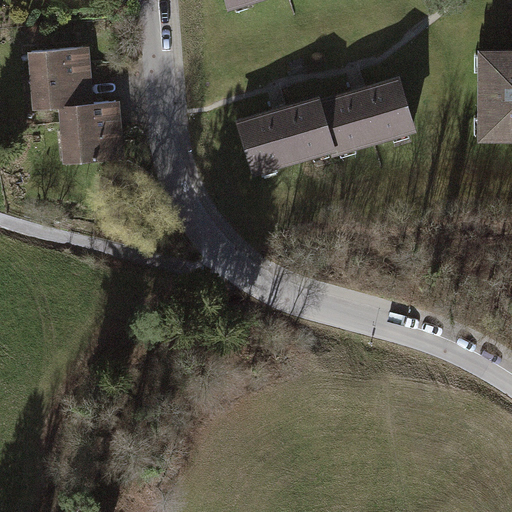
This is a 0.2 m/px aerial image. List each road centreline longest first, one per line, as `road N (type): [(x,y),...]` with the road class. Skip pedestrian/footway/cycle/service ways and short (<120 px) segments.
road 1 (residential): [(511,383),(427,339),(289,300),(238,274),(188,213),(162,118),(154,0)]
road 2 (track): [(0,220),(173,271),(238,274)]
